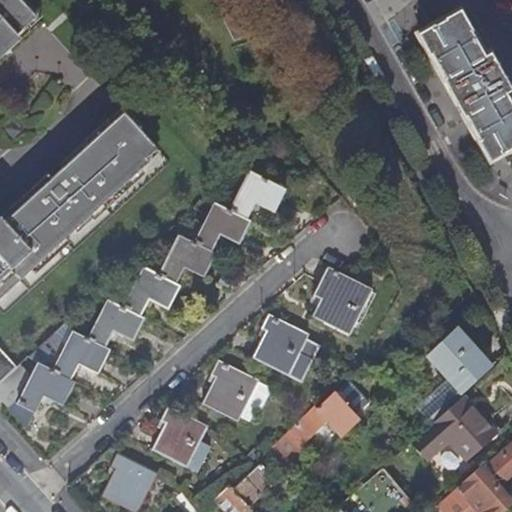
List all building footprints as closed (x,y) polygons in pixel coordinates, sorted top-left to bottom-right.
[(0,0),(0,49),(33,19),(15,0),(0,0)] [(417,36),(489,163),(511,150),(511,105),(507,96),(511,93),(489,54),(485,56),(460,12),(417,36)] [(0,299),(147,164),(145,162),(156,152),(122,115),(51,180),(48,177),(26,197),(29,200),(0,226),(0,299)] [(230,211),(248,220),(256,204),(274,213),(286,191),(251,171),(230,211)] [(240,245),(251,222),(248,220),(230,211),(216,203),(195,243),(212,252),(221,236),(240,245)] [(204,278),(216,254),(212,252),(195,243),(179,235),(159,275),(176,283),(184,268),(204,278)] [(181,286),(176,283),(159,275),(145,267),(124,308),(141,317),(149,300),(168,310),(181,286)] [(371,291),(338,274),(327,268),(313,296),(321,300),(312,317),(349,336),(371,291)] [(133,343),(145,319),(141,317),(124,308),(109,300),(89,340),(105,348),(113,332),(133,343)] [(305,341),(307,336),(268,316),(261,329),(266,332),(252,358),(302,383),(319,348),(305,341)] [(31,356),(38,363),(52,371),(75,331),(65,325),(31,356)] [(455,329),(426,357),(459,395),(489,367),(455,329)] [(97,375),(109,351),(105,348),(89,340),(75,331),(52,371),(70,380),(78,364),(97,375)] [(0,384),(17,368),(0,349),(0,384)] [(63,406),(75,382),(70,380),(52,371),(38,363),(18,405),(14,403),(27,374),(19,367),(17,368),(0,384),(0,400),(27,429),(43,396),(63,406)] [(258,382),(217,363),(211,376),(215,378),(212,384),(202,404),(237,422),(246,406),(258,382)] [(256,411),(268,388),(258,382),(246,406),(256,411)] [(350,384),(337,394),(357,417),(368,406),(350,384)] [(252,465),(214,501),(224,511),(246,511),(250,509),(248,507),(293,462),(291,460),(302,449),(297,444),(324,419),(341,438),(359,420),(357,417),(337,394),(336,393),(317,410),(313,406),(252,465)] [(495,434),(460,396),(430,424),(431,426),(408,446),(424,462),(446,442),(465,462),(495,434)] [(207,428),(167,408),(160,421),(166,424),(152,451),(187,468),(187,467),(197,472),(208,448),(201,444),(201,443),(200,442),(207,428)] [(511,444),(488,466),(501,481),(511,471),(511,444)] [(132,511),(137,511),(157,474),(118,454),(111,468),(115,470),(102,496),(132,511)] [(483,511),(503,494),(479,467),(435,507),(440,511),(483,511)] [(197,507),(202,511),(214,501),(208,496),(197,507)]
